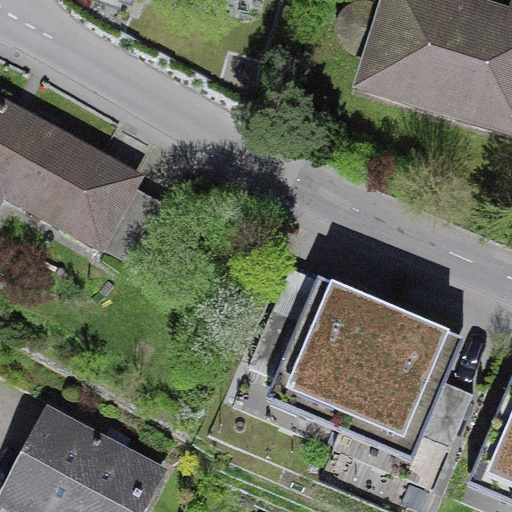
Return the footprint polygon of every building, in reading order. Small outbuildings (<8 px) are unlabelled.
[(435,0),(394,0),(363,107),(511,150),(511,10),(509,22),(435,0)] [(160,190),(0,106),(0,250),(16,220),(117,273),(160,190)] [(341,436),(391,316),(315,285),(299,323),(273,312),(249,368),(275,378),(264,404),(341,436)] [(447,384),(462,347),(391,316),(341,436),(412,463),(421,442),(447,452),(470,394),(447,384)] [(511,383),(469,490),(511,507),(511,383)] [(165,511),(178,488),(53,425),(8,511),(165,511)]
